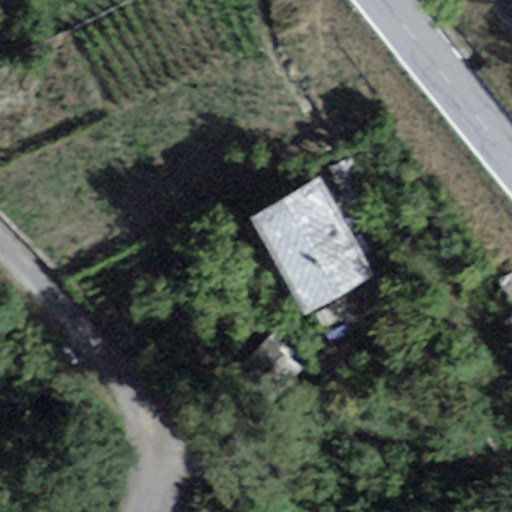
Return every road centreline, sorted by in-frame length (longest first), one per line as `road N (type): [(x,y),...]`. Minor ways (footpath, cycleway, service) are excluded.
road 1 (track): [(0,216),(128,341),(151,384),(160,438),(157,479),(143,511)]
road 2 (tertiary): [(391,0),(511,153)]
